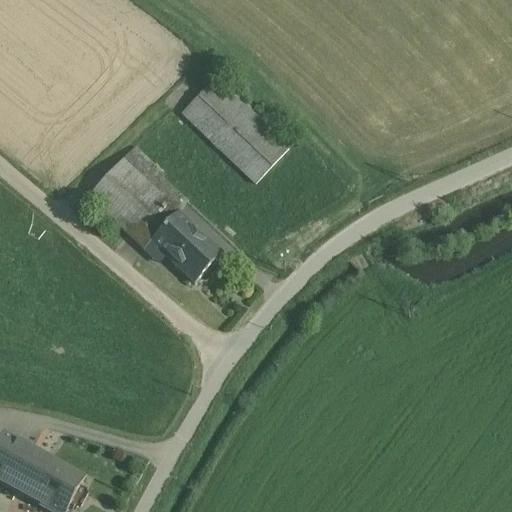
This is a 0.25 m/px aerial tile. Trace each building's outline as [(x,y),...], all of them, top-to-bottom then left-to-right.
[(291,146),(219,78),(184,118),(255,187),(291,146)] [(164,202),(131,237),(136,243),(131,249),(139,257),(145,251),(156,262),(162,256),(151,245),(178,216),(187,206),(132,154),(123,164),(164,202)] [(164,202),(123,164),(90,200),(131,237),(164,202)] [(222,257),(178,216),(151,245),(162,256),(171,264),(194,286),(216,263),(222,257)] [(67,511),(85,481),(51,462),(3,435),(0,440),(0,485),(48,511),(67,511)] [(0,501),(0,511),(6,511),(9,505),(0,501)]
